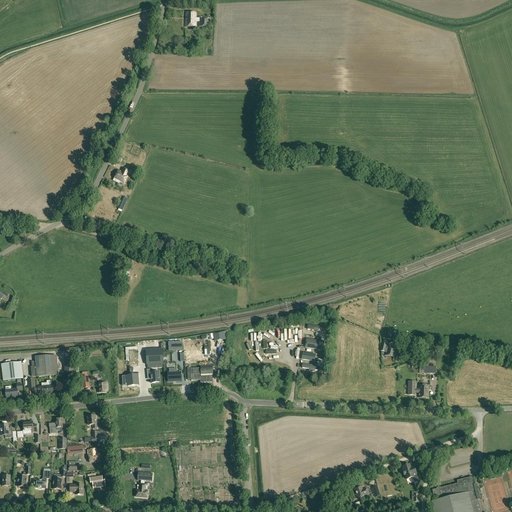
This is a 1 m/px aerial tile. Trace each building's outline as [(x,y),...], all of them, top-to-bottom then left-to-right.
[(196,21),(199,22),(199,27),(210,27),(210,23),(211,23),(211,19),(203,18),(203,17),(199,17),(199,18),(196,18),(196,13),(186,13),(185,27),(196,27),(196,21)] [(124,185),(128,177),(128,176),(130,172),(123,168),(122,171),(123,171),(122,172),(118,170),(113,181),(119,184),(120,182),(124,185)] [(118,208),(119,209),(118,210),(121,212),(122,210),(123,211),(128,198),(124,197),(118,208)] [(324,343),(306,340),(305,349),(322,352),(324,343)] [(396,350),(387,348),(386,347),(387,342),(383,341),(380,351),(386,353),(385,355),(394,357),(396,350)] [(168,342),(169,351),(182,350),(182,342),(168,342)] [(162,349),(146,350),(146,365),(163,364),(162,349)] [(137,350),(119,351),(120,368),(129,367),(133,367),(136,367),(138,367),(137,350)] [(430,351),(420,353),(420,356),(421,359),(422,359),(431,357),(430,354),(430,351)] [(316,355),(303,353),(302,360),(315,362),(316,355)] [(36,362),(33,362),(33,367),(36,367),(37,377),(57,375),(55,355),(35,357),(36,362)] [(74,376),(76,358),(66,357),(64,375),(74,376)] [(21,362),(2,365),(4,380),(23,378),(21,362)] [(436,367),(429,367),(429,363),(420,363),(420,367),(420,374),(436,374),(436,367)] [(122,377),(123,386),(128,385),(128,386),(138,385),(137,375),(133,376),(133,367),(129,367),(130,376),(122,377)] [(200,383),(213,383),(212,377),(200,377),(200,369),(190,369),(190,368),(187,368),(188,380),(191,380),(191,381),(200,381),(200,383)] [(169,373),(168,373),(168,382),(181,381),(181,373),(176,373),(176,369),(169,369),(169,373)] [(151,370),(147,370),(148,378),(149,378),(150,379),(151,379),(152,384),(160,383),(159,372),(151,373),(151,370)] [(415,382),(408,382),(408,395),(415,395),(415,393),(419,393),(419,398),(428,398),(428,386),(419,386),(419,390),(415,390),(415,382)] [(38,387),(39,393),(43,392),(43,394),(54,393),(53,386),(48,386),(47,383),(42,383),(42,387),(38,387)] [(97,384),(98,393),(108,392),(107,383),(97,384)] [(17,388),(6,390),(6,398),(18,397),(18,391),(23,390),(22,384),(17,384),(17,388)] [(97,428),(96,416),(88,416),(89,425),(93,425),(94,428),(97,428)] [(56,423),(49,423),(50,434),(57,433),(57,428),(60,427),(61,433),(63,433),(63,431),(62,419),(56,420),(56,423)] [(23,423),(24,424),(23,424),(22,424),(22,426),(23,427),(24,427),(24,430),(31,429),(31,432),(37,431),(36,425),(33,425),(33,422),(23,423)] [(6,438),(13,437),(14,443),(14,444),(17,444),(17,442),(16,431),(13,432),(13,430),(9,430),(8,424),(0,425),(1,435),(5,435),(6,438)] [(96,449),(89,450),(90,455),(89,455),(90,462),(100,461),(100,454),(97,454),(96,449)] [(77,471),(77,464),(77,462),(69,462),(69,465),(69,472),(72,472),(72,471),(77,471)] [(18,483),(18,487),(26,488),(26,483),(27,483),(27,479),(26,479),(27,476),(26,476),(27,475),(30,475),(31,465),(27,465),(26,473),(24,473),(24,476),(19,476),(19,479),(18,479),(18,483)] [(409,465),(402,467),(404,471),(403,471),(404,476),(405,475),(407,479),(413,477),(414,478),(417,477),(414,468),(411,469),(409,465)] [(54,485),(53,489),(61,490),(61,486),(62,486),(62,482),(62,479),(62,477),(65,478),(66,471),(62,470),(62,476),(54,475),(54,481),(53,481),(53,485),(54,485)] [(50,479),(50,472),(44,471),(43,480),(42,479),(42,481),(35,480),(34,488),(46,489),(46,481),(46,479),(50,479)] [(138,472),(138,481),(141,481),(145,481),(152,482),(153,474),(138,472)] [(90,484),(92,483),(93,489),(106,487),(105,480),(103,481),(102,477),(96,477),(96,474),(87,475),(88,479),(90,479),(90,484)] [(474,511),(471,502),(477,500),(471,477),(457,481),(457,484),(432,490),(433,495),(436,494),(438,500),(435,501),(431,502),(434,511),(474,511)] [(136,490),(135,497),(147,498),(148,491),(147,491),(147,486),(147,484),(145,483),(145,481),(141,481),(141,483),(138,483),(137,490),(136,490)] [(83,495),(83,484),(76,484),(76,485),(70,485),(70,492),(76,492),(76,495),(83,495)] [(371,488),(374,498),(381,496),(378,486),(371,488)] [(361,487),(354,489),(357,498),(364,496),(364,495),(368,493),(366,489),(363,490),(362,489),(361,487)]
